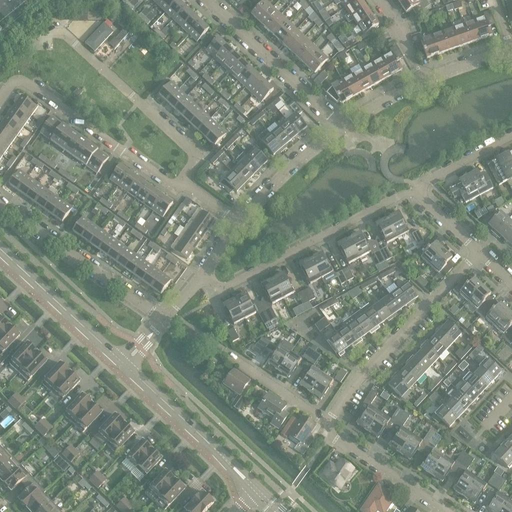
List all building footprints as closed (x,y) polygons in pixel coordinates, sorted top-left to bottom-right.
[(178,0),(177,0),(163,0),(158,6),(166,13),(178,0)] [(186,8),(178,0),(166,13),(174,21),(186,8)] [(358,0),(339,0),(335,3),(337,6),(342,2),(345,8),(358,0)] [(366,7),(361,0),(358,0),(345,8),(350,15),(345,18),(347,20),(366,7)] [(430,6),(425,0),(419,0),(407,0),(400,5),(406,14),(413,10),(416,15),(430,6)] [(273,8),(265,1),(251,15),(259,23),(273,8)] [(242,6),(238,10),(243,15),(247,11),(242,6)] [(372,16),(366,7),(347,20),(349,23),(353,20),(357,26),(372,16)] [(193,15),(186,8),(174,21),(181,28),(193,15)] [(281,16),(273,8),(259,23),(268,31),(281,16)] [(482,40),(492,36),(489,27),(495,25),(490,12),(485,14),(486,17),(475,21),(482,40)] [(314,13),(308,19),(313,24),(314,22),(316,24),(320,21),(317,17),(314,13)] [(201,23),(193,15),(181,28),(189,35),(201,23)] [(288,23),(281,16),(268,31),(275,37),(288,23)] [(379,26),(372,16),(357,26),(362,33),(357,36),(359,39),(379,26)] [(482,40),(475,21),(464,25),(471,44),(482,40)] [(209,30),(201,23),(189,35),(197,43),(209,30)] [(297,31),(288,23),(275,37),(284,46),(297,31)] [(114,34),(103,24),(83,45),(94,54),(114,34)] [(471,44),(464,25),(453,29),(460,48),(471,44)] [(460,48),(453,29),(443,32),(450,52),(460,48)] [(128,35),(123,31),(116,39),(120,43),(128,35)] [(304,38),(297,31),(284,46),(291,52),(304,38)] [(450,52),(443,32),(432,36),(439,55),(450,52)] [(439,55),(432,36),(421,40),(420,37),(414,39),(418,52),(424,50),(425,55),(427,60),(439,55)] [(226,46),(218,38),(206,51),(214,59),(226,46)] [(312,45),(304,38),(291,52),(299,60),(312,45)] [(320,53),(312,45),(299,60),(306,67),(320,53)] [(234,53),(226,46),(214,59),(222,66),(234,53)] [(402,71),(397,62),(402,59),(396,47),(390,50),(391,53),(382,59),(392,76),(402,71)] [(242,61),(234,53),(222,66),(230,74),(242,61)] [(315,75),(328,60),(320,53),(306,67),(315,75)] [(392,76),(382,59),(372,65),(382,82),(392,76)] [(162,72),(151,61),(128,85),(139,96),(162,72)] [(250,68),(242,61),(230,74),(238,81),(250,68)] [(382,82),(372,65),(362,70),(372,88),(382,82)] [(362,70),(359,66),(349,71),(352,76),(362,93),(372,88),(362,70)] [(258,76),(250,68),(238,81),(246,88),(258,76)] [(319,87),(327,78),(323,73),(314,83),(319,87)] [(266,83),(258,76),(246,88),(254,96),(266,83)] [(362,93),(352,76),(342,81),(353,98),(362,93)] [(353,98),(342,81),(332,87),(332,88),(326,94),(337,104),(340,101),(342,105),(353,98)] [(179,90),(171,82),(159,95),(167,103),(179,90)] [(262,103),(274,91),(266,83),(254,96),(262,103)] [(83,93),(79,88),(71,96),(76,100),(83,93)] [(187,97),(179,90),(167,103),(175,110),(187,97)] [(38,108),(22,96),(15,106),(31,118),(38,108)] [(195,105),(187,97),(175,110),(183,118),(195,105)] [(281,102),(279,99),(273,104),(275,107),(281,102)] [(275,107),(273,104),(267,109),(269,112),(275,107)] [(303,113),(295,104),(290,108),(296,114),(287,121),(300,137),(303,135),(302,133),(307,128),(298,117),(303,113)] [(203,112),(195,105),(183,118),(191,125),(203,112)] [(31,118),(15,106),(8,116),(24,128),(31,118)] [(246,113),(241,108),(238,111),(243,116),(246,113)] [(211,120),(203,112),(191,125),(199,132),(211,120)] [(265,116),(262,113),(256,118),(259,121),(265,116)] [(24,128),(8,116),(1,126),(17,137),(24,128)] [(62,124),(52,117),(40,134),(50,141),(62,124)] [(259,121),(256,118),(250,123),(253,126),(259,121)] [(219,127),(211,120),(199,132),(206,140),(219,127)] [(300,137),(287,121),(279,128),(290,142),(296,137),(298,140),(300,137)] [(71,131),(62,124),(50,141),(59,147),(71,131)] [(17,137),(1,126),(0,126),(0,139),(10,147),(17,137)] [(227,135),(219,127),(206,140),(215,147),(227,135)] [(290,142),(279,128),(271,135),(284,151),(287,149),(285,147),(290,142)] [(81,138),(71,131),(59,147),(69,154),(81,138)] [(271,135),(267,131),(258,138),(274,156),(280,151),(281,153),(284,151),(271,135)] [(239,138),(237,136),(231,141),(234,144),(239,138)] [(90,145),(81,138),(69,154),(78,161),(90,145)] [(10,147),(0,139),(0,154),(3,157),(10,147)] [(234,144),(231,141),(225,147),(228,150),(234,144)] [(99,151),(90,145),(78,161),(88,168),(99,151)] [(244,154),(247,157),(262,172),(264,169),(263,167),(268,162),(251,146),(244,154)] [(109,158),(99,151),(88,168),(97,175),(109,158)] [(224,154),(221,151),(216,157),(219,159),(222,162),(227,158),(223,155),(224,154)] [(511,153),(503,158),(511,175),(511,153)] [(247,157),(244,154),(236,161),(240,165),(252,178),(258,172),(259,174),(262,172),(247,157)] [(219,159),(216,157),(210,162),(213,165),(219,159)] [(511,188),(511,175),(503,158),(488,166),(499,187),(507,182),(511,189),(511,188)] [(252,178),(240,165),(232,173),(247,187),(249,185),(247,183),(252,178)] [(129,173),(120,166),(110,180),(119,187),(129,173)] [(29,178),(20,171),(9,185),(18,192),(29,178)] [(493,190),(483,171),(478,173),(478,171),(469,176),(479,197),(493,190)] [(138,179),(129,173),(119,187),(128,193),(138,179)] [(247,187),(232,173),(224,181),(220,185),(230,195),(234,191),(237,193),(242,188),(244,190),(247,187)] [(479,197),(469,176),(460,181),(460,183),(456,185),(449,189),(454,199),(461,196),(466,204),(479,197)] [(37,184),(29,178),(18,192),(27,198),(37,184)] [(147,185),(138,179),(128,193),(136,200),(147,185)] [(46,190),(37,184),(27,198),(36,204),(46,190)] [(155,191),(147,185),(136,200),(145,206),(155,191)] [(55,196),(46,190),(36,204),(45,211),(55,196)] [(164,198),(155,191),(145,206),(154,212),(164,198)] [(64,203),(55,196),(45,211),(54,217),(64,203)] [(173,204),(164,198),(154,212),(163,219),(173,204)] [(182,205),(178,210),(182,212),(185,207),(187,208),(192,202),(187,198),(182,205)] [(500,198),(494,202),(497,208),(504,205),(500,198)] [(63,223),(73,209),(64,203),(54,217),(63,223)] [(215,220),(199,209),(192,219),(208,231),(215,220)] [(509,220),(501,212),(489,226),(494,231),(492,233),(495,235),(509,220)] [(409,233),(399,214),(388,219),(398,239),(409,233)] [(92,224),(83,218),(73,232),(82,238),(92,224)] [(208,231),(192,219),(185,229),(201,240),(208,231)] [(398,239),(388,219),(376,225),(387,245),(398,239)] [(511,222),(509,220),(495,235),(498,238),(499,236),(505,241),(511,232),(511,222)] [(101,230),(92,224),(82,238),(91,245),(101,230)] [(201,240),(185,229),(178,239),(194,250),(201,240)] [(110,237),(101,230),(91,245),(99,251),(110,237)] [(424,242),(418,231),(412,234),(418,245),(424,242)] [(371,253),(361,234),(349,240),(360,259),(371,253)] [(118,243),(110,237),(99,251),(108,257),(118,243)] [(194,250),(178,239),(171,249),(187,261),(194,250)] [(360,259),(349,240),(338,246),(349,265),(360,259)] [(127,249),(118,243),(108,257),(117,264),(127,249)] [(444,251),(436,243),(430,250),(424,245),(415,256),(419,260),(421,258),(430,266),(444,251)] [(392,259),(386,248),(380,251),(386,262),(392,259)] [(136,255),(127,249),(117,264),(126,270),(136,255)] [(386,262),(380,251),(374,255),(380,265),(386,262)] [(442,281),(451,271),(446,266),(452,259),(444,251),(430,266),(438,275),(437,276),(442,281)] [(322,254),(311,260),(322,280),(325,285),(338,279),(336,275),(333,273),(322,254)] [(145,262),(136,255),(126,270),(135,276),(145,262)] [(322,280),(311,260),(300,266),(311,285),(322,280)] [(154,268),(145,262),(135,276),(143,282),(154,268)] [(162,274),(154,268),(143,282),(152,289),(162,274)] [(354,279),(348,269),(342,272),(348,282),(354,279)] [(348,282),(342,272),(336,275),(338,279),(342,286),(348,282)] [(171,281),(162,274),(152,289),(161,295),(171,281)] [(295,294),(284,274),(273,280),(283,300),(295,294)] [(283,300),(273,280),(262,286),(272,306),(283,300)] [(483,287),(475,280),(468,286),(463,281),(453,292),(458,296),(460,294),(468,303),(483,287)] [(418,298),(408,283),(399,290),(411,307),(414,305),(412,302),(418,298)] [(491,295),(483,287),(468,303),(477,311),(475,313),(480,317),(489,306),(484,302),(491,295)] [(316,299),(310,289),(304,292),(309,303),(316,299)] [(411,307),(399,290),(390,296),(400,311),(406,307),(408,309),(411,307)] [(309,303),(304,292),(298,295),(303,306),(309,303)] [(256,314),(246,294),(235,300),(245,320),(256,314)] [(400,311),(390,296),(381,303),(393,319),(396,317),(395,315),(400,311)] [(245,320),(235,300),(224,306),(234,326),(245,320)] [(393,319),(381,303),(372,309),(383,324),(389,319),(390,321),(393,319)] [(509,312),(501,304),(494,311),(489,306),(480,317),(484,321),(486,319),(495,327),(509,312)] [(383,324),(372,309),(369,305),(361,311),(376,332),(379,330),(377,328),(383,324)] [(277,320),(272,309),(266,312),(271,323),(277,320)] [(454,309),(450,314),(454,318),(458,313),(454,309)] [(376,332),(361,311),(352,317),(365,336),(371,332),(373,334),(376,332)] [(266,312),(259,315),(265,326),(267,330),(274,327),(271,323),(266,312)] [(511,324),(511,314),(509,312),(495,327),(503,335),(501,337),(506,341),(511,334),(511,327),(511,326),(511,324)] [(365,336),(352,317),(343,323),(358,345),(361,343),(360,340),(365,336)] [(1,319),(0,319),(0,338),(10,328),(1,319)] [(325,319),(316,326),(320,333),(330,326),(325,319)] [(466,321),(462,325),(467,330),(471,326),(466,321)] [(358,345),(343,323),(334,329),(337,334),(348,349),(354,345),(355,347),(358,345)] [(462,335),(448,323),(443,328),(441,327),(439,329),(454,343),(462,335)] [(10,328),(0,338),(0,355),(1,357),(9,348),(10,348),(10,347),(12,345),(13,345),(12,345),(20,337),(10,328)] [(239,340),(234,329),(227,332),(233,343),(239,340)] [(454,343),(439,329),(436,332),(438,334),(433,339),(446,351),(454,343)] [(289,334),(283,330),(276,340),(282,344),(289,334)] [(348,349),(337,334),(328,341),(340,358),(344,355),(342,353),(348,349)] [(446,351),(433,339),(428,344),(426,342),(424,345),(439,359),(446,351)] [(28,345),(21,353),(21,352),(20,353),(18,355),(18,356),(9,365),(19,374),(38,353),(28,345)] [(439,359),(424,345),(422,347),(424,349),(419,355),(432,367),(439,359)] [(291,353),(281,346),(268,365),(279,372),(291,353)] [(472,349),(469,347),(464,352),(467,355),(472,349)] [(315,352),(310,348),(303,358),(309,362),(315,352)] [(460,350),(455,355),(458,358),(461,361),(467,355),(464,352),(463,353),(460,350)] [(321,356),(315,352),(309,362),(314,366),(321,356)] [(28,383),(37,374),(37,373),(39,371),(40,371),(40,370),(47,362),(38,353),(19,374),(28,383)] [(301,360),(291,353),(279,372),(289,379),(301,360)] [(432,367),(419,355),(414,360),(412,358),(409,361),(424,375),(432,367)] [(494,381),(502,373),(487,359),(479,368),(481,369),(494,381)] [(424,375),(409,361),(407,363),(409,365),(404,370),(417,383),(424,375)] [(457,365),(454,362),(449,368),(452,371),(457,365)] [(61,365),(53,374),(52,374),(50,376),(50,377),(42,385),(51,393),(52,394),(71,374),(61,365)] [(323,375),(313,368),(300,386),(311,393),(323,375)] [(452,371),(449,368),(443,374),(446,377),(452,371)] [(494,381),(481,369),(474,376),(487,389),(494,381)] [(347,374),(342,370),(335,380),(341,384),(347,374)] [(417,383),(404,370),(399,376),(397,374),(394,376),(409,391),(417,383)] [(232,389),(233,388),(241,393),(249,382),(234,372),(225,385),(232,389)] [(470,373),(463,381),(467,384),(480,397),(487,389),(474,376),(470,373)] [(49,395),(59,405),(70,394),(70,393),(72,391),(73,391),(73,390),(80,382),(71,374),(52,394),(51,393),(49,395)] [(334,382),(323,375),(311,393),(321,401),(334,382)] [(409,391),(394,376),(392,379),(394,381),(389,386),(402,399),(409,391)] [(442,381),(439,378),(434,384),(437,387),(442,381)] [(437,387),(434,384),(429,390),(432,392),(437,387)] [(480,397),(467,384),(459,392),(472,404),(480,397)] [(378,395),(372,391),(366,401),(371,405),(378,395)] [(472,404),(459,392),(452,400),(465,412),(472,404)] [(17,394),(16,395),(13,398),(12,399),(9,403),(9,402),(8,403),(13,407),(21,398),(17,394)] [(428,397),(425,394),(419,400),(422,402),(428,397)] [(286,407),(269,395),(258,410),(274,421),(271,424),(279,429),(288,416),(283,412),(286,407)] [(91,404),(92,401),(87,397),(84,398),(83,396),(75,404),(75,405),(73,407),(72,407),(64,416),(73,425),(92,405),(91,404)] [(239,411),(245,401),(238,397),(232,406),(239,411)] [(18,411),(21,407),(22,407),(21,407),(25,403),(26,403),(21,398),(13,407),(17,411),(18,411)] [(422,402),(419,400),(414,405),(417,408),(422,402)] [(465,412),(452,400),(444,408),(457,421),(465,412)] [(92,405),(73,425),(83,434),(91,425),(92,425),(94,422),(94,423),(94,422),(102,414),(92,405)] [(444,408),(443,406),(435,415),(432,418),(438,425),(442,421),(450,429),(457,421),(444,408)] [(380,414),(370,407),(357,425),(368,432),(380,414)] [(404,413),(399,409),(392,419),(398,423),(404,413)] [(410,417),(404,413),(398,423),(404,426),(410,417)] [(391,421),(380,414),(368,432),(378,439),(391,421)] [(107,446),(106,445),(125,425),(116,416),(108,424),(106,427),(105,427),(95,438),(105,448),(107,446)] [(315,427),(303,418),(290,436),(300,443),(295,450),(303,456),(313,442),(307,439),(315,427)] [(35,429),(40,433),(48,425),(44,420),(43,421),(40,425),(40,424),(39,425),(40,425),(36,429),(36,428),(35,429)] [(48,425),(40,433),(44,438),(45,437),(48,433),(49,433),(52,429),(53,429),(48,425)] [(116,454),(124,445),(125,445),(127,442),(127,443),(127,442),(135,434),(125,425),(106,445),(107,446),(116,454)] [(412,436),(402,429),(389,447),(400,454),(412,436)] [(437,434),(431,430),(424,440),(430,444),(437,434)] [(442,438),(437,434),(430,444),(436,448),(442,438)] [(423,443),(412,436),(400,454),(410,461),(423,443)] [(511,442),(510,440),(502,448),(511,457),(511,442)] [(143,442),(136,450),(135,450),(133,453),(132,453),(133,453),(126,460),(136,469),(153,451),(143,442)] [(43,447),(48,453),(51,449),(46,444),(43,447)] [(62,455),(67,459),(75,451),(71,446),(70,447),(67,451),(66,451),(63,455),(62,455)] [(511,457),(502,448),(495,456),(509,470),(511,467),(511,457)] [(0,471),(14,458),(6,450),(4,452),(0,455),(0,471)] [(445,457),(434,450),(422,469),(432,476),(445,457)] [(75,451),(67,459),(71,464),(72,463),(75,459),(75,460),(76,459),(75,459),(79,455),(79,456),(80,455),(75,451)] [(153,451),(136,469),(145,478),(152,471),(154,468),(155,468),(162,460),(153,451)] [(469,456),(463,452),(456,462),(462,466),(469,456)] [(474,460),(469,456),(462,466),(468,470),(474,460)] [(59,457),(54,463),(57,466),(63,461),(59,457)] [(456,464),(445,457),(432,476),(442,483),(456,464)] [(0,479),(3,483),(3,484),(22,467),(14,458),(0,471),(0,479)] [(300,459),(296,465),(300,468),(304,461),(300,459)] [(351,476),(350,475),(353,470),(341,461),(336,468),(330,464),(323,475),(329,479),(327,481),(340,489),(346,481),(347,482),(351,476)] [(4,485),(4,486),(7,489),(8,489),(9,490),(10,490),(12,492),(18,487),(18,486),(19,485),(20,485),(20,484),(21,483),(25,488),(34,479),(22,467),(3,484),(4,485)] [(155,503),(176,481),(166,472),(159,480),(158,480),(158,481),(156,483),(145,494),(155,503)] [(477,479),(466,472),(454,490),(464,498),(477,479)] [(89,481),(94,485),(102,477),(98,473),(97,473),(94,477),(93,477),(90,481),(89,481)] [(501,478),(495,474),(488,484),(494,488),(501,478)] [(99,489),(102,486),(103,485),(106,482),(107,481),(102,477),(94,485),(98,490),(99,489)] [(507,482),(501,478),(494,488),(500,492),(507,482)] [(27,509),(43,494),(44,495),(46,493),(34,479),(25,488),(29,492),(28,493),(27,493),(26,495),(26,494),(25,495),(19,500),(21,503),(27,509)] [(487,486),(477,479),(464,498),(474,505),(487,486)] [(80,483),(79,485),(83,489),(85,487),(87,484),(83,480),(80,483)] [(163,511),(164,511),(175,501),(177,498),(178,499),(178,498),(185,490),(176,481),(155,503),(163,511)] [(385,511),(395,498),(382,489),(379,494),(375,492),(362,511),(363,511),(372,511),(375,509),(380,511),(385,511)] [(206,511),(214,504),(203,493),(197,499),(196,499),(196,500),(194,502),(184,511),(206,511)] [(41,511),(51,503),(44,495),(43,494),(27,509),(27,510),(28,509),(30,511),(41,511)] [(501,511),(509,501),(498,494),(485,511),(501,511)] [(116,507),(121,511),(129,503),(125,499),(124,499),(121,503),(120,503),(120,504),(117,507),(116,507)] [(511,511),(511,503),(509,501),(501,511),(511,511)] [(57,511),(59,511),(51,503),(41,511),(57,511)] [(129,503),(121,511),(128,511),(129,511),(130,511),(133,508),(134,507),(129,503)]
